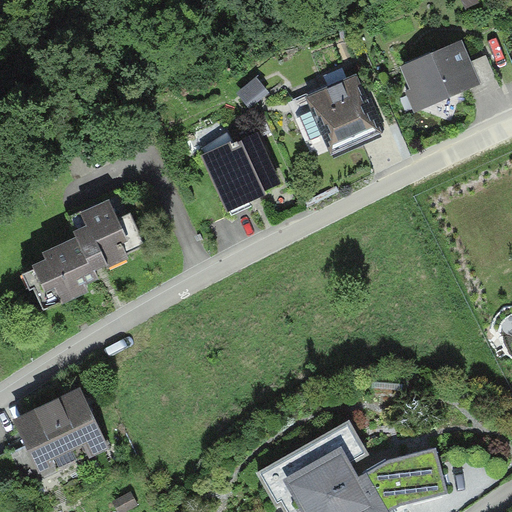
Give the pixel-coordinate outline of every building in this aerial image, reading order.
[(459,45),(407,68),(424,107),(469,86),(474,99),(500,87),(486,57),(468,65),(459,45)] [(333,88),(296,104),(311,140),(328,133),(332,142),(367,128),(371,135),(385,129),(372,100),(363,104),(352,80),(348,81),(343,71),(328,78),(333,88)] [(267,93),(260,85),(245,98),(251,105),(267,93)] [(238,142),(207,156),(233,214),(251,206),(247,197),(276,184),(255,137),(239,144),(238,142)] [(45,254),(49,262),(37,268),(44,284),(35,287),(45,309),(88,290),(85,283),(99,277),(94,264),(123,251),(126,257),(147,247),(124,196),(83,214),(89,226),(76,232),(79,239),(45,254)] [(84,394),(18,424),(37,467),(102,437),(84,394)] [(350,421),(259,472),(281,511),(389,511),(399,507),(448,491),(437,447),(386,460),(376,466),(350,421)]
